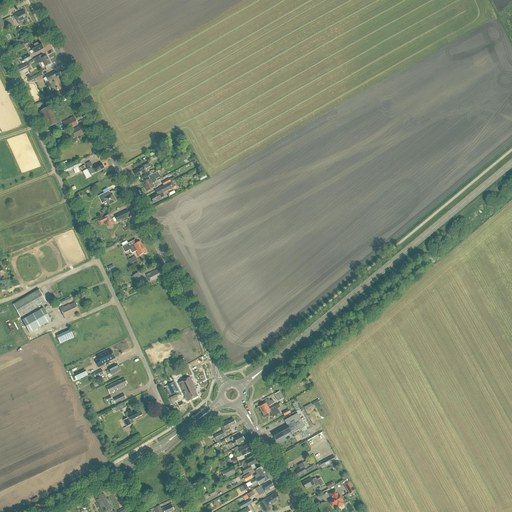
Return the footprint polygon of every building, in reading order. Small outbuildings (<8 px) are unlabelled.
[(15,16),(18,23),(20,25),(24,23),(23,21),(28,18),(25,12),(20,14),(20,13),(15,16)] [(40,42),(30,47),(34,54),(44,49),(40,42)] [(21,61),(22,64),(31,60),(29,55),(22,58),(23,60),(21,61)] [(40,63),(42,62),(45,67),(51,64),(46,56),(44,57),(43,55),(37,58),(40,63)] [(29,65),(28,63),(14,70),(16,73),(29,65)] [(58,76),(55,71),(45,76),(48,82),(57,78),(56,77),(58,76)] [(32,82),(43,77),(41,73),(30,78),(32,82)] [(43,101),(32,105),(33,110),(34,110),(44,105),(43,101)] [(63,122),(66,130),(77,124),(74,117),(63,122)] [(83,126),(83,125),(70,131),(74,139),(86,133),(85,132),(87,131),(84,125),(83,126)] [(62,169),(64,173),(81,166),(79,162),(62,169)] [(144,166),(143,167),(142,166),(137,169),(138,170),(134,172),(137,177),(146,172),(144,169),(145,169),(146,169),(151,166),(149,163),(144,166)] [(101,164),(93,168),(92,165),(87,168),(90,175),(104,168),(101,164)] [(143,183),(145,187),(155,182),(154,180),(160,177),(157,172),(150,175),(152,178),(143,183)] [(145,187),(147,191),(154,188),(161,184),(159,182),(155,183),(155,182),(145,187)] [(151,198),(153,202),(161,198),(164,196),(162,193),(172,188),(171,186),(174,185),(172,182),(170,183),(155,191),(157,195),(151,198)] [(109,191),(98,196),(102,204),(107,201),(109,205),(116,201),(113,195),(111,196),(109,191)] [(115,215),(118,222),(126,218),(126,217),(130,215),(128,210),(127,211),(126,210),(115,215)] [(109,227),(114,225),(110,215),(97,221),(100,226),(103,225),(103,223),(106,222),(109,227)] [(122,247),(125,253),(130,250),(132,254),(136,251),(139,256),(144,253),(144,254),(147,253),(144,248),(144,249),(140,242),(133,245),(129,247),(127,244),(122,247)] [(130,264),(137,260),(135,256),(128,260),(130,264)] [(157,278),(161,275),(159,271),(158,271),(155,272),(154,271),(147,275),(150,282),(157,278)] [(133,275),(136,282),(141,279),(138,273),(133,275)] [(13,306),(20,319),(47,304),(39,291),(13,306)] [(72,300),(70,297),(60,301),(62,305),(72,300)] [(61,309),(65,319),(80,312),(75,303),(70,305),(61,309)] [(44,308),(22,320),(30,333),(51,321),(44,308)] [(74,338),(71,330),(57,336),(60,344),(74,338)] [(96,361),(99,367),(104,365),(103,364),(115,358),(111,350),(98,356),(99,360),(96,361)] [(107,371),(108,375),(111,374),(111,375),(117,372),(116,372),(120,370),(118,366),(113,368),(113,367),(108,369),(109,370),(107,371)] [(74,375),(76,381),(87,375),(85,370),(74,375)] [(96,378),(103,374),(102,370),(90,375),(92,378),(95,376),(96,378)] [(198,396),(195,391),(196,391),(195,387),(191,378),(179,383),(187,401),(198,396)] [(110,394),(114,392),(114,390),(117,389),(118,390),(126,386),(126,385),(127,384),(125,379),(120,382),(119,381),(107,387),(110,394)] [(168,385),(172,394),(179,391),(175,382),(168,385)] [(274,394),(277,401),(282,398),(279,391),(274,394)] [(124,394),(113,399),(115,403),(126,398),(124,394)] [(259,407),(262,411),(268,407),(268,406),(271,405),(274,403),(273,400),(270,401),(269,400),(265,402),(266,403),(259,407)] [(262,415),(263,418),(268,416),(267,414),(270,412),(272,417),(279,413),(277,409),(280,407),(278,404),(274,407),(269,409),(268,407),(262,411),(263,415),(262,415)] [(124,420),(127,426),(131,424),(134,422),(132,419),(142,415),(140,410),(133,414),(131,410),(127,412),(129,416),(130,417),(124,420)] [(272,433),(273,433),(276,439),(276,440),(291,432),(292,434),(305,427),(297,413),(284,421),(287,425),(272,433)] [(224,432),(230,429),(229,427),(236,423),(233,419),(229,422),(228,421),(222,424),(223,426),(221,427),(224,432)] [(223,431),(214,436),(216,441),(225,436),(223,431)] [(235,441),(228,444),(231,448),(234,446),(237,444),(238,444),(245,440),(241,434),(234,439),(235,441)] [(197,438),(192,441),(197,451),(201,449),(199,446),(201,445),(197,438)] [(238,449),(243,456),(251,451),(247,445),(243,447),(243,446),(238,449)] [(318,463),(321,469),(331,464),(330,463),(336,460),(334,455),(318,463)] [(254,458),(246,462),(248,466),(242,470),(244,474),(252,469),(250,466),(256,463),(254,458)] [(297,472),(296,472),(298,476),(303,473),(304,474),(307,473),(315,468),(312,464),(305,468),(303,463),(298,466),(300,469),(296,470),(297,472)] [(221,472),(224,477),(233,473),(230,467),(221,472)] [(260,476),(261,476),(261,477),(266,473),(262,467),(257,470),(255,471),(257,474),(254,476),(256,479),(260,476)] [(250,482),(252,485),(257,482),(259,485),(264,482),(269,479),(266,473),(261,477),(261,476),(256,479),(250,482)] [(316,478),(312,480),(311,478),(302,483),(306,489),(314,484),(315,487),(319,485),(320,487),(324,485),(320,478),(317,480),(316,478)] [(343,484),(349,494),(355,490),(348,480),(343,484)] [(270,481),(256,489),(258,494),(259,496),(265,493),(270,489),(269,488),(273,486),(270,481)] [(336,505),(338,507),(343,504),(342,502),(338,495),(335,490),(329,494),(332,499),(329,501),(333,507),(336,505)] [(265,511),(270,509),(268,506),(280,499),(276,492),(267,498),(268,498),(264,500),(259,503),(264,511),(265,511)] [(95,499),(102,511),(105,511),(111,509),(105,498),(106,498),(104,494),(95,499)] [(242,503),(245,507),(252,503),(250,499),(242,503)]
